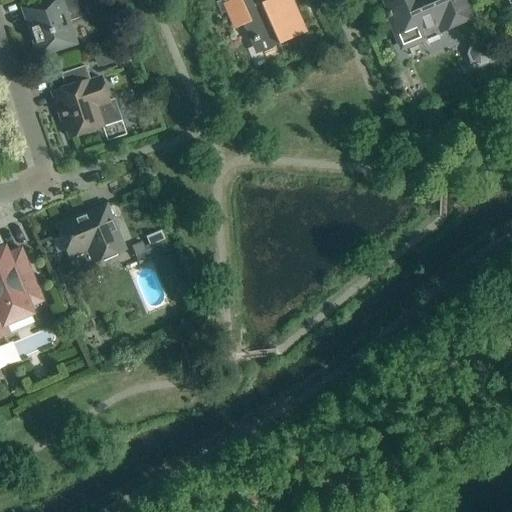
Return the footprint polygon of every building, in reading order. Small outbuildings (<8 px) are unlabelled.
[(51,0),(49,1),(30,7),(36,26),(31,28),(39,55),(74,43),(67,22),(82,17),(75,0),(51,0)] [(263,0),(230,0),(226,2),(225,0),(223,0),(236,28),(248,23),(254,37),(253,37),(255,41),(256,41),(261,51),(278,43),(279,44),(287,41),(305,33),(290,0),(269,0),(265,2),(263,0)] [(402,45),(406,47),(419,41),(421,37),(419,34),(438,26),(441,32),(475,17),(467,0),(383,0),(388,12),(386,13),(398,43),(400,42),(402,45)] [(462,65),(464,70),(486,61),(489,53),(486,46),(478,43),(471,46),(468,54),(471,61),(462,65)] [(111,52),(94,58),(97,67),(114,61),(111,52)] [(65,88),(53,92),(58,107),(59,107),(70,138),(84,133),(87,134),(95,132),(97,128),(121,120),(114,99),(109,101),(101,78),(91,82),(85,66),(61,74),(65,88)] [(124,250),(114,224),(106,206),(87,214),(87,215),(76,220),(75,218),(56,226),(76,275),(94,267),(93,263),(124,250)] [(133,249),(139,265),(150,261),(143,244),(133,249)] [(0,333),(5,331),(0,321),(30,308),(29,306),(42,301),(30,273),(28,268),(21,250),(8,255),(7,253),(0,255),(0,333)]
